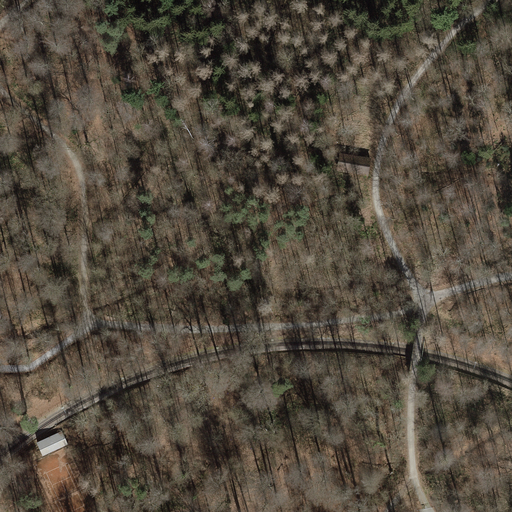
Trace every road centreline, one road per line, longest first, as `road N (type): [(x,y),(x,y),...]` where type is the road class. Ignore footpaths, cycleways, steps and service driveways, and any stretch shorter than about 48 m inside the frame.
road 1 (track): [(0,368),(36,364),(101,324),(307,323),(395,315),(425,301)]
road 2 (track): [(425,301),(382,222),(378,159),(410,82),(462,22),(493,0)]
road 3 (track): [(0,88),(64,142),(81,169),(84,331)]
road 4 (track): [(429,511),(412,424),(425,301)]
